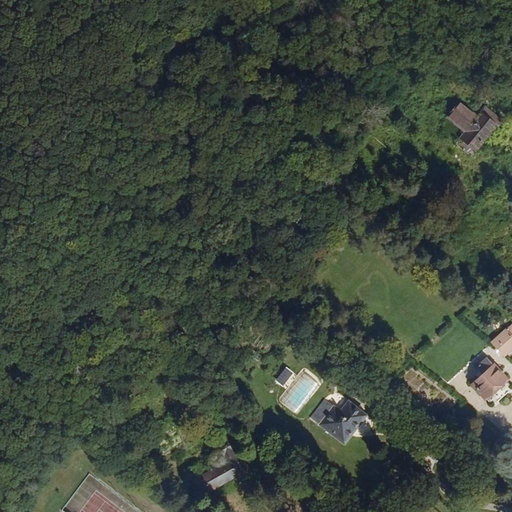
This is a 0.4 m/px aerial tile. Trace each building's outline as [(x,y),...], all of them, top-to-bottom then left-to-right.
[(486,128),(491,122),(470,107),(466,113),(468,115),(464,119),(445,105),(434,121),(453,134),(448,140),(465,152),(484,127),(486,128)] [(465,152),(448,140),(443,147),(460,159),(465,152)] [(500,357),(511,345),(511,329),(508,333),(502,328),(487,342),(500,357)] [(481,401),(503,383),(483,362),(475,370),(480,376),(468,388),(481,401)] [(286,367),(276,380),(286,388),(296,375),(286,367)] [(364,412),(348,400),(340,411),(324,398),(310,417),(345,444),(355,430),(352,428),(364,412)] [(355,430),(367,414),(364,412),(352,428),(355,430)] [(237,444),(245,439),(237,427),(226,434),(234,446),(237,444)] [(252,468),(237,444),(234,446),(226,434),(215,441),(225,457),(228,456),(230,460),(219,467),(217,464),(210,468),(212,471),(206,475),(200,467),(191,473),(210,505),(217,501),(212,493),(226,484),(223,479),(234,472),(238,477),(252,468)]
